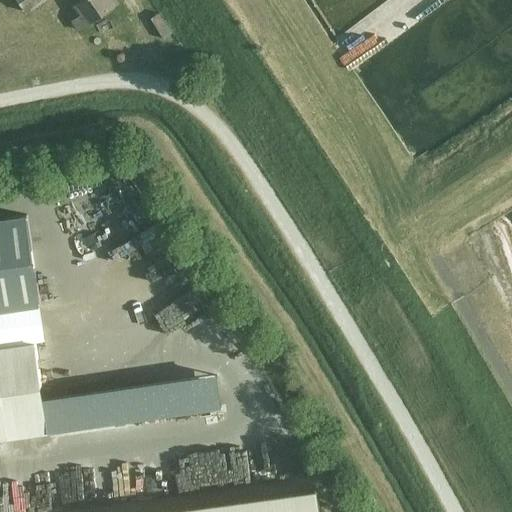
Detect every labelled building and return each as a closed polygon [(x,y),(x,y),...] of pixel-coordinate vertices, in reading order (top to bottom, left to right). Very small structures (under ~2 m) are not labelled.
[(18,0),(27,12),(44,0),(18,0)] [(51,0),(47,4),(55,16),(78,0),(51,0)] [(78,29),(115,5),(112,0),(82,0),(77,3),(84,13),(73,20),(78,29)] [(28,216),(0,219),(0,309),(41,304),(28,216)] [(0,439),(9,438),(49,432),(45,408),(39,368),(36,345),(36,342),(0,347),(0,439)] [(321,511),(318,488),(144,511),(321,511)]
